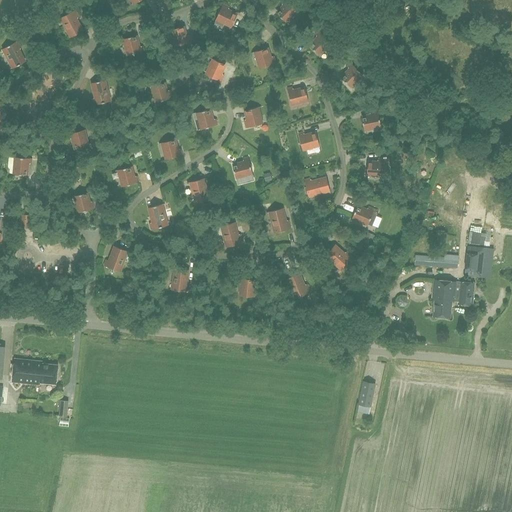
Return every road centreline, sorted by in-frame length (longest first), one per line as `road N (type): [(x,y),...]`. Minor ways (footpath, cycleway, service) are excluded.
road 1 (unclassified): [(511,367),(0,320)]
road 2 (track): [(511,205),(310,0)]
